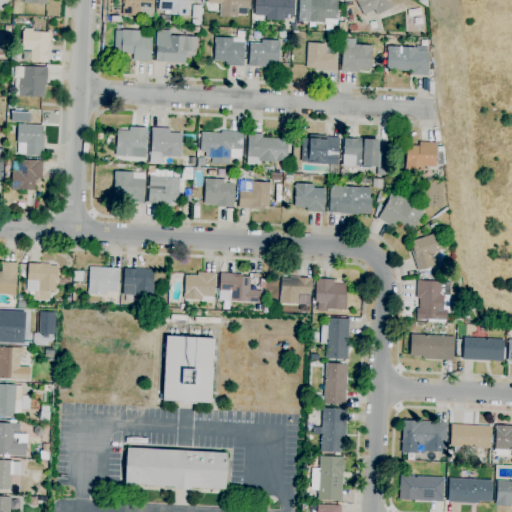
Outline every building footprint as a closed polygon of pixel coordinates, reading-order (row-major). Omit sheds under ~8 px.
[(153,0),(152,17),(121,16),(122,7),(123,7),(123,0),(153,0)] [(188,0),(187,17),(169,16),(170,11),(158,11),(158,0),(188,0)] [(237,18),(218,17),(219,5),(206,4),(206,0),(249,0),(249,9),(238,8),(237,18)] [(284,21),(265,20),(265,17),(253,16),(254,0),(294,0),(293,18),(291,18),(291,19),(284,19),(284,21)] [(336,25),(324,25),(324,23),(298,22),(298,0),(337,0),(337,7),(336,25)] [(363,16),(354,0),(389,0),(393,7),(377,16),(374,10),(363,16)] [(369,29),(367,23),(373,21),(375,27),(369,29)] [(150,62),(133,61),(133,55),(121,54),(121,53),(113,53),(113,51),(114,51),(115,30),(140,31),(140,37),(151,38),(150,62)] [(185,64),(155,62),(156,46),(155,46),(156,30),(170,31),(170,36),(196,38),(195,49),(195,57),(185,56),(185,64)] [(47,63),(43,63),(30,62),(31,51),(21,50),(22,31),(34,32),(49,33),(49,51),(48,51),(47,63)] [(243,67),(225,66),(225,62),(213,62),(214,43),(213,43),(213,37),(232,38),(244,39),(243,67)] [(358,73),(340,72),(340,67),(341,67),(342,48),(343,39),(355,40),(354,45),(372,46),(372,52),(371,70),(359,69),(358,73)] [(278,68),(248,67),(249,43),(261,44),(261,40),(280,41),(278,68)] [(336,72),(314,70),(314,69),(306,68),(307,43),(325,44),(325,54),(337,55),(336,72)] [(428,77),(423,76),(410,76),(410,72),(386,71),(387,47),(417,48),(417,52),(429,52),(428,71),(428,77)] [(289,61),(282,61),(282,53),(290,53),(289,61)] [(44,98),(18,97),(19,78),(22,78),(23,67),(47,68),(46,85),(44,85),(44,98)] [(43,156),(25,156),(25,155),(17,154),(17,143),(16,143),(17,124),(41,125),(41,134),(44,134),(43,156)] [(145,158),(134,157),(134,158),(115,157),(115,148),(116,148),(116,131),(128,131),(128,127),(147,128),(145,158)] [(162,165),(149,164),(150,152),(151,128),(169,129),(169,133),(181,134),(180,150),(181,150),(181,158),(162,157),(162,165)] [(229,165),(211,164),(211,159),(204,158),(205,152),(199,152),(200,133),(220,134),(221,132),(243,133),(242,150),(241,150),(240,159),(229,159),(229,165)] [(259,165),(246,165),(247,158),(246,158),(247,138),(247,134),(262,134),(262,138),(278,139),(287,140),(286,158),(287,158),(287,162),(276,161),(275,163),(259,162),(259,165)] [(337,166),(307,164),(309,135),(327,136),(327,137),(339,138),(337,166)] [(385,176),(376,176),(377,167),(361,166),(361,167),(354,166),(342,166),(343,139),(356,139),(363,139),(378,140),(378,148),(387,148),(385,176)] [(423,171),(404,170),(405,163),(406,145),(419,146),(419,142),(430,143),(436,143),(436,147),(443,147),(443,150),(444,150),(444,153),(443,153),(443,165),(435,164),(435,167),(424,167),(423,171)] [(204,166),(197,166),(197,158),(205,159),(204,166)] [(34,190),(11,190),(11,171),(18,171),(18,160),(35,160),(42,160),(41,179),(35,179),(34,190)] [(170,206),(164,205),(164,204),(147,204),(147,201),(148,201),(149,173),(147,173),(148,166),(155,166),(155,170),(165,170),(164,177),(179,178),(183,179),(183,192),(178,192),(178,203),(170,203),(170,206)] [(143,204),(126,203),(126,196),(113,196),(114,180),(113,180),(114,172),(132,173),(144,173),(144,180),(143,204)] [(233,208),(215,207),(216,205),(203,205),(204,179),(223,180),(223,184),(234,184),(233,208)] [(382,189),(371,189),(372,179),(383,180),(382,189)] [(261,210),(238,208),(239,191),(239,180),(252,181),(252,182),(270,183),(268,208),(261,207),(261,210)] [(323,213),(305,212),(306,208),(293,208),(294,184),(313,185),(313,188),(325,189),(323,213)] [(370,215),(358,214),(358,215),(328,213),(330,186),(370,188),(369,198),(371,198),(370,215)] [(412,232),(396,222),(392,228),(377,219),(388,199),(393,189),(408,198),(406,201),(424,211),(412,232)] [(9,208),(3,207),(4,194),(11,194),(9,208)] [(418,272),(410,251),(412,250),(410,242),(433,234),(439,252),(435,253),(439,264),(434,266),(418,272)] [(0,295),(0,271),(1,272),(1,262),(17,263),(16,279),(15,296),(0,295)] [(56,292),(40,291),(40,292),(26,291),(28,263),(50,265),(50,267),(58,267),(56,292)] [(106,295),(87,294),(89,267),(119,269),(118,293),(106,292),(106,295)] [(133,303),(128,303),(128,302),(125,302),(125,295),(122,295),(124,269),(135,269),(154,270),(153,284),(153,297),(150,297),(150,298),(145,297),(133,296),(133,303)] [(83,282),(73,282),(73,271),(84,272),(83,282)] [(212,303),(200,302),(200,300),(183,299),(184,276),(189,276),(189,275),(197,276),(197,273),(215,274),(214,297),(212,297),(212,303)] [(261,304),(254,303),(230,301),(230,300),(219,300),(219,291),(220,273),(242,274),(242,277),(250,277),(249,291),(261,291),(261,304)] [(298,305),(279,304),(281,279),(288,279),(289,277),(311,278),(310,296),(298,295),(298,305)] [(345,311),(326,310),(326,304),(314,303),(315,279),(333,280),(333,284),(345,284),(344,300),(345,300),(345,311)] [(446,321),(415,319),(416,309),(418,309),(419,299),(416,299),(416,281),(441,282),(440,294),(444,294),(443,310),(446,310),(446,321)] [(4,343),(0,342),(0,311),(19,312),(18,341),(4,340),(4,343)] [(347,360),(325,359),(326,342),(321,342),(322,327),(327,327),(327,319),(349,320),(347,360)] [(453,361),(422,360),(422,357),(409,356),(410,335),(454,336),(453,361)] [(195,404),(178,403),(178,402),(162,401),(164,359),(162,359),(162,354),(165,354),(165,348),(163,348),(163,342),(165,342),(166,336),(214,339),(214,345),(216,345),(216,351),(213,351),(213,356),(216,356),(215,362),(213,361),(211,404),(195,403),(195,404)] [(503,362),(462,360),(463,338),(504,340),(503,362)] [(29,381),(0,379),(0,346),(2,347),(23,349),(23,357),(19,357),(19,367),(30,367),(29,381)] [(345,405),(322,404),(325,363),(347,365),(345,405)] [(12,417),(0,416),(0,384),(15,385),(15,386),(22,386),(21,414),(14,414),(14,415),(12,415),(12,417)] [(341,453),(319,452),(320,435),(312,435),(312,427),(320,427),(321,409),(346,410),(344,436),(342,436),(341,453)] [(416,454),(401,453),(402,421),(420,422),(420,421),(446,423),(445,453),(423,452),(424,446),(416,445),(416,454)] [(25,456),(0,454),(0,423),(19,425),(19,433),(14,433),(13,442),(26,443),(25,456)] [(490,448),(449,447),(450,425),(491,427),(490,448)] [(511,457),(511,451),(494,450),(495,426),(511,426),(511,457)] [(190,491),(173,490),(173,487),(124,485),(126,448),(226,454),(224,490),(190,488),(190,491)] [(341,502),(317,501),(317,490),(310,490),(311,469),(318,469),(319,457),(343,458),(341,502)] [(0,460),(12,461),(12,462),(20,463),(20,476),(11,475),(10,491),(0,490),(0,460)] [(442,502),(398,500),(399,476),(444,478),(442,502)] [(477,504),(446,503),(448,479),(491,481),(490,502),(477,502),(477,504)] [(511,505),(495,505),(496,481),(511,481),(511,505)] [(0,511),(0,497),(11,497),(10,511),(0,511)]
